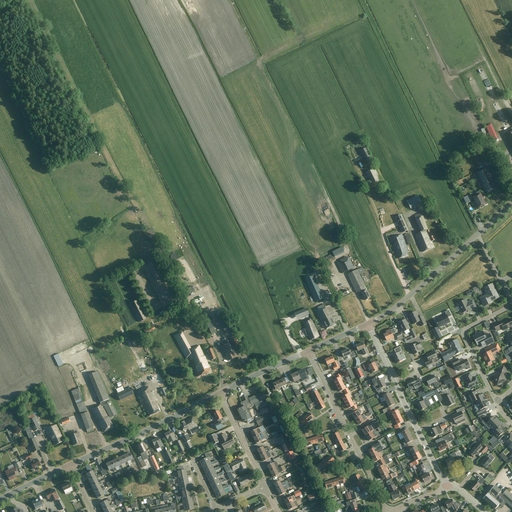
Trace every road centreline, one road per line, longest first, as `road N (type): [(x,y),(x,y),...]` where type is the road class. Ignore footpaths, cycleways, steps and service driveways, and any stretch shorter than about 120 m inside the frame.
road 1 (track): [(28,0),(187,304)]
road 2 (track): [(230,0),(344,235),(347,251),(333,261)]
road 3 (track): [(361,0),(478,234)]
road 4 (residential): [(447,485),(366,324)]
road 5 (residential): [(388,511),(309,351)]
road 6 (unclassified): [(70,465),(219,393)]
road 7 (unclassified): [(366,324),(478,234)]
road 8 (residential): [(496,402),(463,335),(511,306)]
